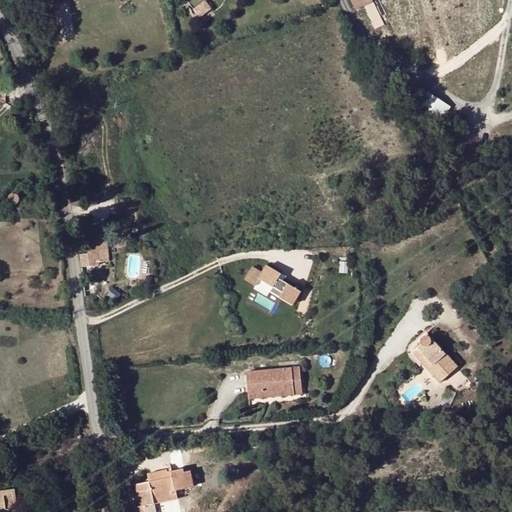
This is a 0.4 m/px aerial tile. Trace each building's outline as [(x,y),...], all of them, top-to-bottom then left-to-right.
[(205,21),(216,13),(206,0),(205,0),(195,8),(205,21)] [(372,0),(350,0),(356,10),(364,6),(373,2),(372,0)] [(383,21),(373,2),(364,6),(375,29),(385,25),(383,21)] [(430,90),(422,101),(445,117),(453,106),(430,90)] [(98,247),(100,262),(110,261),(108,246),(98,247)] [(80,255),(82,267),(100,265),(100,262),(98,247),(88,248),(89,254),(80,255)] [(259,279),(273,287),(282,292),(280,297),(292,305),(301,292),(288,284),(278,278),(281,274),(266,265),(261,272),(252,267),(244,279),(255,286),(259,279)] [(428,370),(440,383),(458,366),(432,337),(425,337),(422,339),(422,343),(424,345),(419,348),(420,349),(418,351),(432,368),(428,370)] [(414,354),(428,370),(432,368),(418,351),(414,354)] [(300,367),(247,372),(249,392),(302,387),(300,367)] [(302,392),(302,387),(249,392),(249,397),(302,392)] [(157,511),(155,503),(154,498),(173,494),(172,490),(176,489),(195,485),(191,470),(186,471),(185,468),(172,470),(172,468),(149,473),(150,481),(135,484),(140,506),(144,505),(145,511),(157,511)] [(0,511),(7,511),(17,511),(13,488),(0,489),(0,511)] [(175,499),(173,494),(154,498),(155,503),(175,499)]
